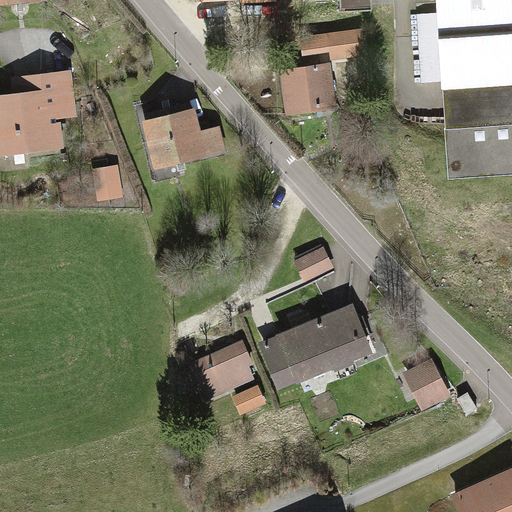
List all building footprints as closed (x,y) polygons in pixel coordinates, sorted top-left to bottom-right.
[(511,0),(435,0),(445,176),(511,172),(511,0)] [(368,32),(330,35),(331,56),(369,54),(368,32)] [(332,67),(284,71),(288,116),(336,112),(332,67)] [(74,72),(15,76),(16,95),(0,95),(0,153),(63,150),(61,119),(77,118),(74,72)] [(151,118),(157,161),(223,152),(220,129),(203,131),(201,111),(151,118)] [(324,246),(296,258),(304,276),(332,265),(324,246)] [(347,305),(263,343),(284,390),(368,352),(347,305)] [(241,346),(194,366),(207,397),(254,377),(241,346)] [(425,360),(400,373),(420,411),(445,398),(425,360)] [(511,511),(511,489),(503,469),(448,494),(455,511),(511,511)]
